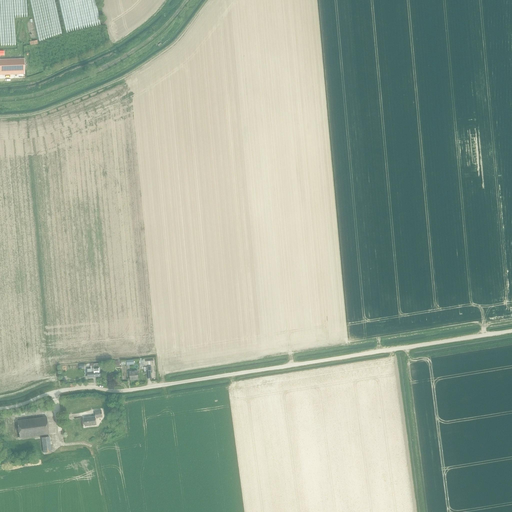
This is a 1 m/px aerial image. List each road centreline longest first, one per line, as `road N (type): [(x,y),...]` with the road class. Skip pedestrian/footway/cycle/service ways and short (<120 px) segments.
road 1 (unclassified): [(0,409),(52,392),(126,390),(511,330)]
road 2 (track): [(0,100),(118,61),(187,0)]
